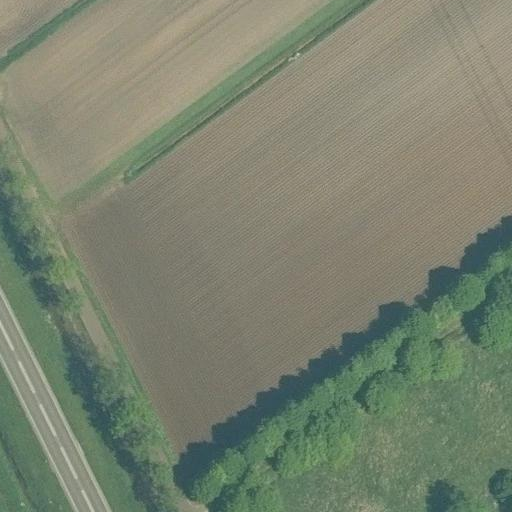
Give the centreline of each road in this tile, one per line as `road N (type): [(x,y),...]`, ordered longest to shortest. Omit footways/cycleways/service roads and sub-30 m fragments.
road 1 (unclassified): [(190,511),(0,124)]
road 2 (trunk): [(92,511),(0,324)]
